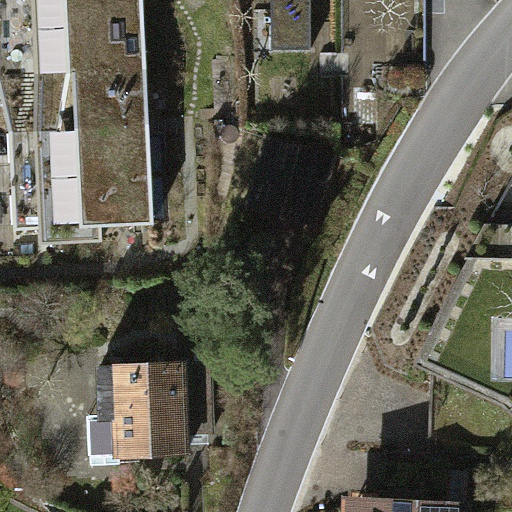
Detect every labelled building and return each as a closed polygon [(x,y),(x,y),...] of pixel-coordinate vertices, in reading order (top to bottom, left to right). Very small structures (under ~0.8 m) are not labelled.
[(0,0),(0,260),(14,260),(13,230),(38,228),(39,244),(102,241),(101,225),(153,223),(142,0),(0,0)] [(311,0),(270,0),(271,49),(312,49),(311,0)] [(331,156),(269,139),(250,206),(313,223),(331,156)] [(212,397),(211,362),(97,366),(99,412),(89,413),(91,463),(119,462),(119,453),(187,450),(187,433),(212,432),(211,397),(212,397)] [(473,511),(474,507),(343,501),(342,511),(473,511)]
